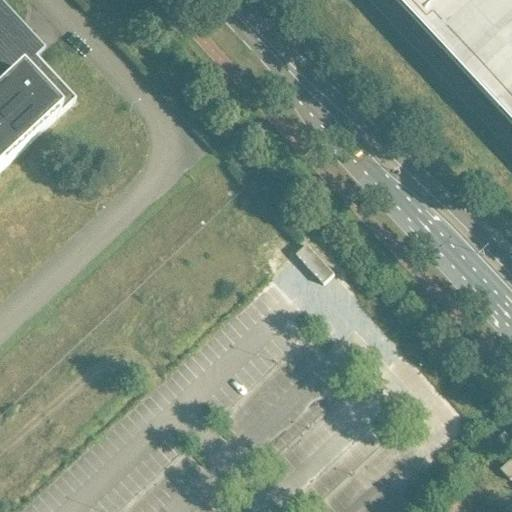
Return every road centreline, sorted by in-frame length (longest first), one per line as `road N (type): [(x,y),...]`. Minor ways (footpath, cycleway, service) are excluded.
road 1 (tertiary): [(292,67),(325,123),(511,321)]
road 2 (tertiary): [(511,274),(357,114),(292,67)]
road 3 (unknown): [(276,502),(400,379),(357,337)]
road 4 (unknown): [(181,405),(306,294),(357,337)]
road 5 (unknown): [(63,511),(181,405),(233,454)]
road 6 (unknown): [(400,379),(432,410),(442,433),(360,511)]
road 7 (unknown): [(233,454),(357,337)]
